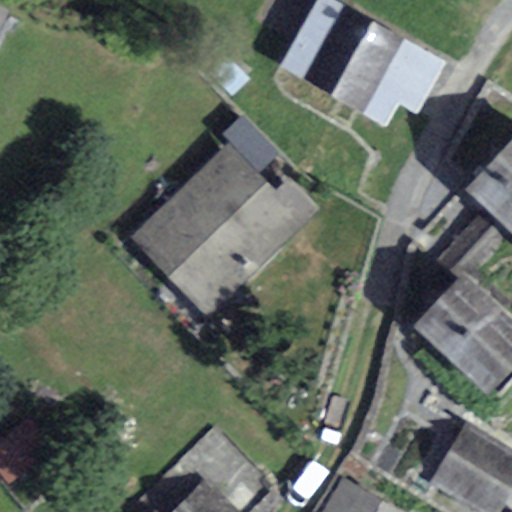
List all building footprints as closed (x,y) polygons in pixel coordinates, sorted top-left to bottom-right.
[(442,65),(331,0),(317,0),(279,66),(384,127),(398,103),(414,113),(442,65)] [(511,142),(465,191),(511,236),(511,142)] [(224,148),(130,237),(204,315),(298,225),(224,148)] [(502,238),(479,216),(435,259),(458,282),(463,277),(502,238)] [(458,282),(415,326),(485,395),(511,367),(511,324),(463,277),(458,282)] [(511,452),(464,424),(431,479),(487,511),(499,511),(511,490),(511,452)] [(400,511),(341,478),(321,511),(400,511)] [(172,511),(235,511),(205,480),(172,511)]
